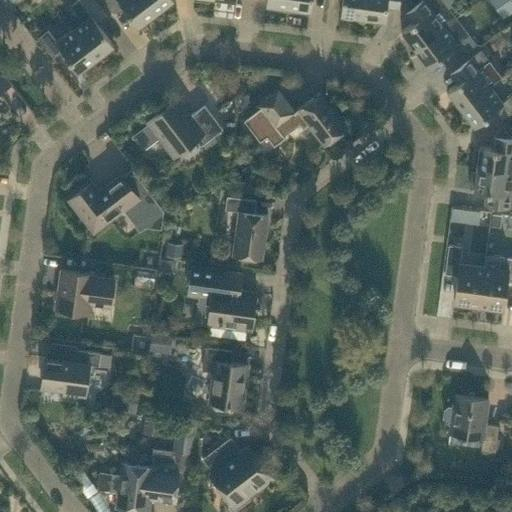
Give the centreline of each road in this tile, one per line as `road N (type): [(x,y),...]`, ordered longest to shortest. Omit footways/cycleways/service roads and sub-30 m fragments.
road 1 (residential): [(401,347),(425,152),(364,71),(202,48),(86,129)]
road 2 (residential): [(86,129),(45,162),(8,424),(77,511)]
road 3 (residential): [(307,511),(385,454),(401,347)]
road 4 (residential): [(86,129),(0,17)]
